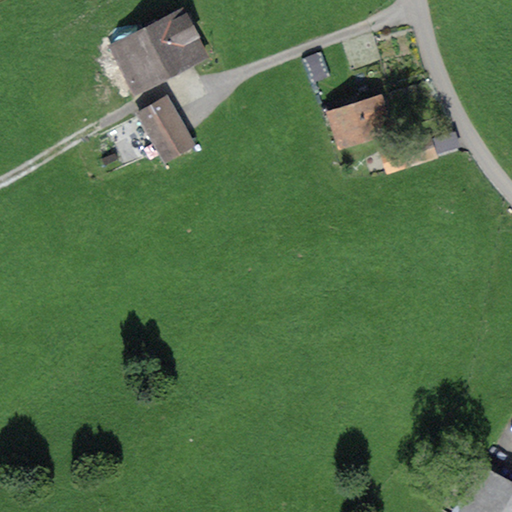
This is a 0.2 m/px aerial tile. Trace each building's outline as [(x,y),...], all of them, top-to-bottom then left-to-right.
[(197,53),(177,13),(117,44),(140,89),(165,77),(162,71),(197,53)] [(192,144),(165,98),(139,113),(165,159),(192,144)] [(385,130),(376,102),(334,115),(343,143),(385,130)] [(435,157),(429,138),(403,146),(409,165),(435,157)] [(511,511),(511,489),(481,472),(459,511),(511,511)]
